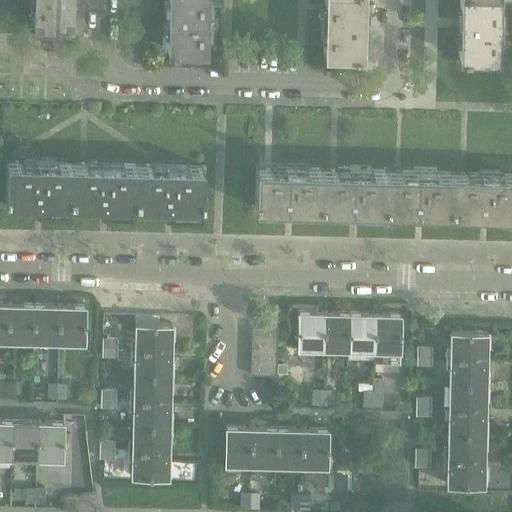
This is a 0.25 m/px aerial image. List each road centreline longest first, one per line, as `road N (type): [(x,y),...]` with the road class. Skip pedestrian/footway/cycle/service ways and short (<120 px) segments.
road 1 (residential): [(393,0),(390,91),(101,80),(103,0)]
road 2 (residential): [(226,274),(511,281)]
road 3 (residential): [(0,268),(226,274)]
road 4 (residential): [(226,274),(224,390),(262,391)]
